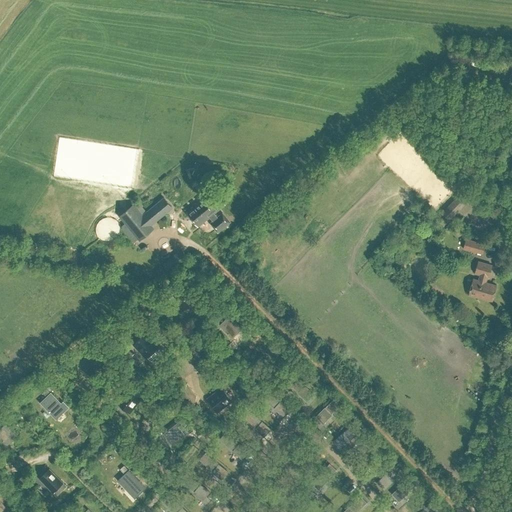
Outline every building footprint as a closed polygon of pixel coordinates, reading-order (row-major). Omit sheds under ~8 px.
[(425,106),(417,102),(415,101),(408,118),(407,119),(417,124),(425,106)] [(397,119),(403,124),(404,124),(407,119),(408,118),(402,113),(397,119)] [(491,164),(496,159),(490,153),(485,159),(491,164)] [(475,156),(462,170),(467,175),(480,161),(475,156)] [(475,184),(482,176),(476,169),(468,178),(475,184)] [(224,204),(216,193),(206,201),(204,198),(186,212),(198,226),(209,216),(213,220),(210,222),(217,232),(230,222),(222,212),(216,217),(213,213),(224,204)] [(138,202),(135,205),(134,203),(119,215),(125,222),(126,223),(121,227),(134,242),(138,238),(139,239),(153,228),(151,224),(156,220),(172,207),(164,197),(148,210),(146,211),(138,202)] [(444,225),(449,220),(441,212),(436,218),(444,225)] [(108,243),(109,243),(111,243),(112,243),(113,242),(115,241),(117,241),(118,240),(118,239),(119,238),(120,237),(121,235),(121,234),(121,233),(122,231),(122,230),(121,228),(121,226),(120,224),(119,223),(117,221),(117,220),(115,219),(114,219),(113,218),(112,218),(110,218),(109,218),(108,218),(106,218),(105,218),(103,219),(101,220),(100,221),(99,222),(98,224),(97,225),(96,227),(96,230),(96,231),(96,232),(96,234),(97,235),(97,236),(98,237),(99,238),(100,239),(101,240),(102,241),(104,242),(105,243),(108,243)] [(395,232),(386,234),(388,244),(397,242),(395,232)] [(467,239),(464,249),(482,253),(485,244),(467,239)] [(170,261),(174,267),(188,257),(183,251),(170,261)] [(200,260),(194,265),(199,271),(205,266),(200,260)] [(488,276),(491,264),(478,260),(475,272),(480,274),(478,279),(473,278),(468,294),(492,301),(496,284),(485,281),(487,276),(488,276)] [(490,273),(497,275),(500,263),(492,261),(490,273)] [(165,278),(154,285),(160,293),(170,285),(165,278)] [(183,306),(195,298),(185,284),(173,292),(183,306)] [(163,296),(158,295),(154,294),(152,302),(162,303),(163,296)] [(232,337),(242,327),(230,315),(219,325),(232,337)] [(147,356),(157,347),(145,334),(135,344),(147,356)] [(231,342),(225,347),(230,351),(235,346),(231,342)] [(127,358),(132,353),(122,344),(117,349),(127,358)] [(90,373),(103,361),(93,351),(80,363),(90,373)] [(113,353),(110,356),(115,363),(119,359),(113,353)] [(304,384),(292,373),(285,380),(298,391),(297,392),(307,401),(314,393),(305,384),(304,384)] [(238,385),(243,382),(238,376),(234,380),(238,385)] [(283,387),(278,392),(283,397),(288,392),(283,387)] [(51,413),(61,403),(46,388),(42,392),(46,396),(40,402),(51,413)] [(129,411),(140,397),(144,393),(138,388),(134,393),(129,388),(118,402),(129,411)] [(217,410),(231,399),(222,388),(208,399),(217,410)] [(280,400),(267,388),(261,395),(274,407),(273,407),(283,416),(290,408),(281,399),(280,400)] [(342,402),(336,396),(316,416),(322,422),(342,402)] [(189,398),(187,405),(194,407),(195,400),(189,398)] [(176,410),(177,412),(180,409),(181,408),(177,403),(173,407),(176,410)] [(183,408),(177,412),(181,418),(187,414),(183,408)] [(261,420),(248,408),(242,415),(255,427),(254,428),(264,436),(271,428),(261,419),(261,420)] [(172,444),(186,434),(177,422),(164,433),(172,444)] [(0,437),(7,444),(16,435),(5,424),(0,429),(0,437)] [(238,442),(225,431),(219,438),(232,449),(231,450),(241,458),(248,450),(238,441),(238,442)] [(124,433),(120,437),(127,444),(131,439),(124,433)] [(218,463),(205,452),(199,459),(212,470),(211,471),(221,479),(228,470),(218,462),(218,463)] [(393,480),(406,468),(399,461),(387,473),(386,472),(377,481),(384,489),(394,480),(393,480)] [(336,469),(329,463),(311,482),(318,488),(336,469)] [(134,498),(145,487),(129,470),(130,468),(126,464),(119,470),(123,474),(117,480),(134,498)] [(40,478),(51,489),(54,492),(63,483),(60,479),(49,468),(40,478)] [(199,483),(186,472),(180,479),(194,490),(193,491),(203,499),(210,491),(200,482),(199,483)] [(18,479),(25,486),(30,481),(23,474),(18,479)] [(398,500),(419,481),(413,474),(392,494),(398,500)] [(181,505),(169,493),(162,500),(174,511),(188,511),(182,505),(181,505)] [(355,511),(367,502),(360,495),(342,511),(355,511)] [(433,511),(439,506),(433,500),(422,510),(421,510),(418,511),(433,511)]
